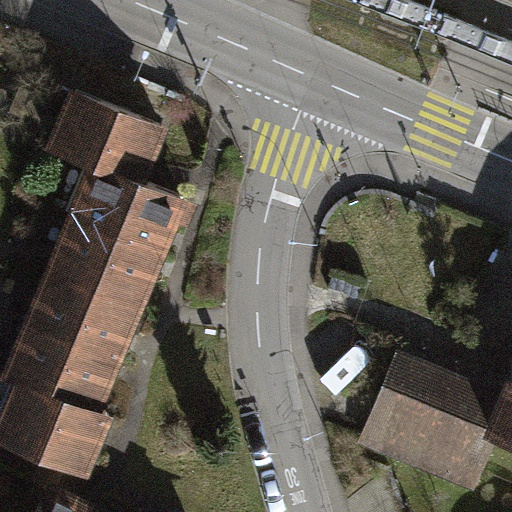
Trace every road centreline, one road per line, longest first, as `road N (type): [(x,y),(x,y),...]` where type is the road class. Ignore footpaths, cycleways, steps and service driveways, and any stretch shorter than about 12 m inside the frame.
road 1 (residential): [(311,78),(283,154),(258,266),(264,381),(302,511)]
road 2 (tertiary): [(311,78),(511,163)]
road 3 (tertiary): [(124,0),(311,78)]
